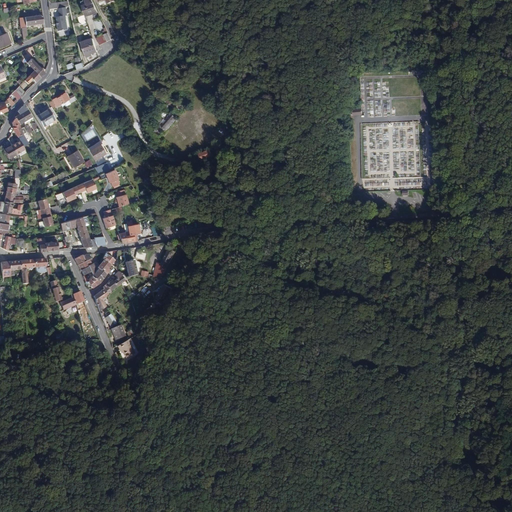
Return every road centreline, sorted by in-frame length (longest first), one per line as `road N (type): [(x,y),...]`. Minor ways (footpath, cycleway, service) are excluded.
road 1 (track): [(291,226),(271,241),(206,259),(159,335),(146,371),(147,410),(178,511)]
road 2 (residential): [(468,217),(196,234),(111,249)]
road 3 (residential): [(0,138),(16,107),(51,73),(49,35)]
